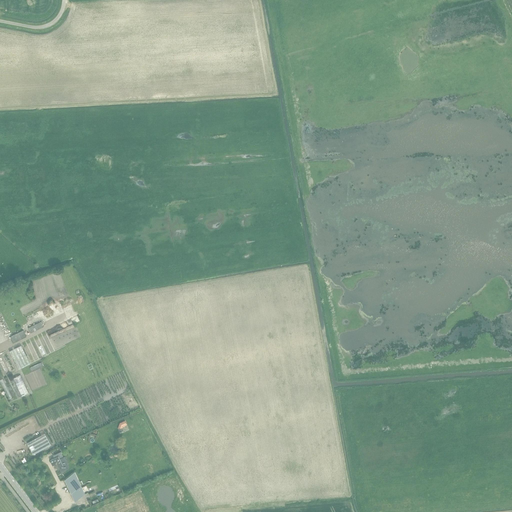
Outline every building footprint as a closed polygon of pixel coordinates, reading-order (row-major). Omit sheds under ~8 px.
[(30,333),(44,326),(42,321),(28,328),(30,333)] [(13,343),(26,336),(23,330),(10,337),(13,343)] [(30,363),(21,345),(10,351),(19,369),(30,363)] [(32,371),(43,366),(41,362),(30,367),(32,371)] [(20,374),(13,378),(21,396),(29,393),(20,374)] [(3,378),(0,379),(0,380),(9,399),(12,397),(3,378)] [(44,433),(27,442),(33,454),(51,444),(44,433)] [(56,457),(50,460),(52,464),(54,463),(57,467),(58,466),(59,467),(63,465),(60,459),(62,457),(60,452),(54,454),(56,457)] [(75,501),(85,494),(74,472),(65,479),(75,501)]
